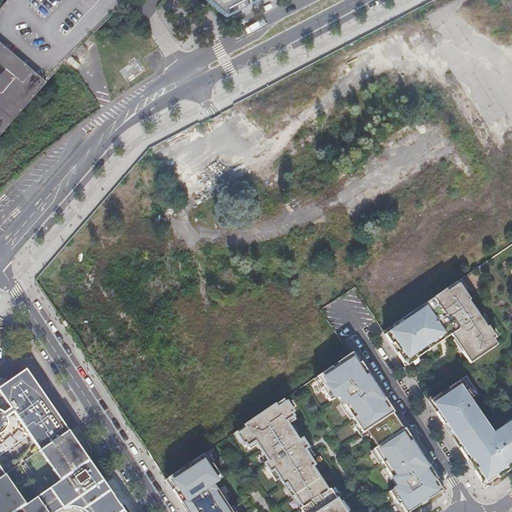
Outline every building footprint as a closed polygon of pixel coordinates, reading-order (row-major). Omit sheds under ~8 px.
[(261,0),(204,0),(226,18),(227,12),(247,2),(249,6),(261,0)] [(0,134),(46,82),(0,41),(0,134)] [(391,345),(394,343),(399,351),(396,353),(404,364),(415,356),(416,358),(428,350),(427,348),(437,341),(438,343),(450,335),(455,342),(457,341),(463,350),(461,351),(470,364),(496,346),(480,321),(481,320),(478,315),(476,316),(472,309),(473,309),(466,298),(467,297),(458,284),(447,291),(445,289),(427,302),(428,303),(412,315),(410,313),(392,325),(394,327),(384,334),(391,345)] [(337,396),(362,433),(393,412),(385,399),(382,401),(367,376),(369,375),(353,351),(349,354),(314,378),(329,401),(337,396)] [(122,511),(120,506),(119,504),(118,504),(116,500),(110,493),(101,485),(74,445),(77,443),(26,370),(10,381),(7,380),(0,379),(0,511),(48,511),(41,502),(30,509),(0,464),(0,463),(33,440),(65,485),(53,493),(66,511),(73,510),(79,511),(82,511),(122,511)] [(511,422),(506,427),(504,425),(490,435),(479,418),(471,407),(472,406),(468,400),(477,394),(466,377),(429,402),(444,425),(445,425),(453,436),(460,447),(459,448),(472,468),(481,481),(483,480),(486,483),(496,476),(497,479),(509,470),(507,468),(511,464),(511,422)] [(283,484),(285,483),(293,495),(301,507),(299,509),(301,511),(344,511),(348,510),(342,502),(339,504),(329,489),(326,491),(318,479),(310,466),(313,465),(303,450),(307,447),(301,439),(298,442),(285,421),(292,416),(290,413),(292,412),(286,403),(276,409),(274,405),(244,425),(246,429),(237,435),(243,444),(245,443),(247,446),(254,441),(256,443),(268,462),(264,464),(269,472),(273,469),(283,484)] [(373,449),(404,429),(393,412),(362,433),(373,449)] [(77,426),(70,430),(86,453),(93,449),(77,426)] [(373,449),(397,486),(389,492),(391,495),(401,511),(408,511),(444,489),(428,466),(426,467),(419,456),(410,443),(413,442),(404,429),(373,449)] [(428,466),(413,442),(410,443),(419,456),(426,467),(428,466)] [(231,511),(213,484),(221,478),(204,453),(165,480),(181,504),(183,503),(189,511),(231,511)] [(53,493),(41,502),(48,511),(64,511),(66,511),(53,493)]
